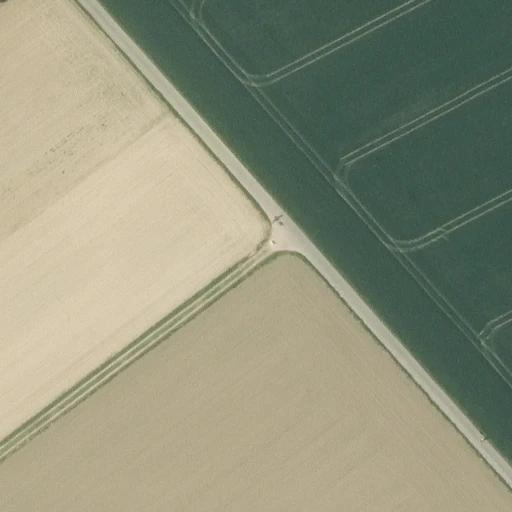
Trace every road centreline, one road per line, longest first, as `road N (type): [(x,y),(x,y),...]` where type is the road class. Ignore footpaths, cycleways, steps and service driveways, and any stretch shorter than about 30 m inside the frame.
road 1 (residential): [(511,480),(88,0)]
road 2 (track): [(0,475),(305,244)]
